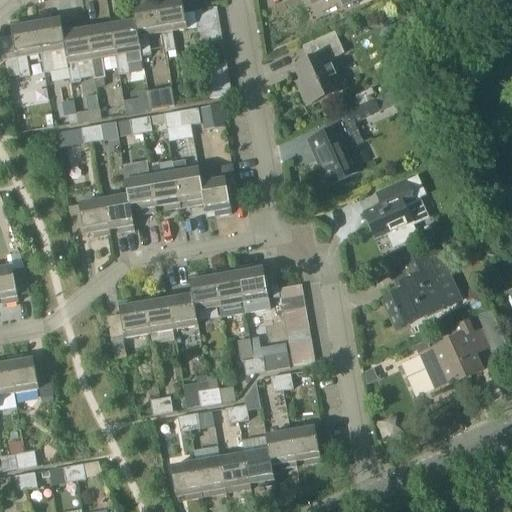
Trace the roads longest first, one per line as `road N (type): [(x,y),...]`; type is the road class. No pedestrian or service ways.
road 1 (residential): [(278,237),(125,267),(42,329),(0,336)]
road 2 (residential): [(376,489),(324,258),(278,237)]
road 3 (residential): [(278,237),(237,0)]
road 4 (residential): [(376,489),(511,429)]
